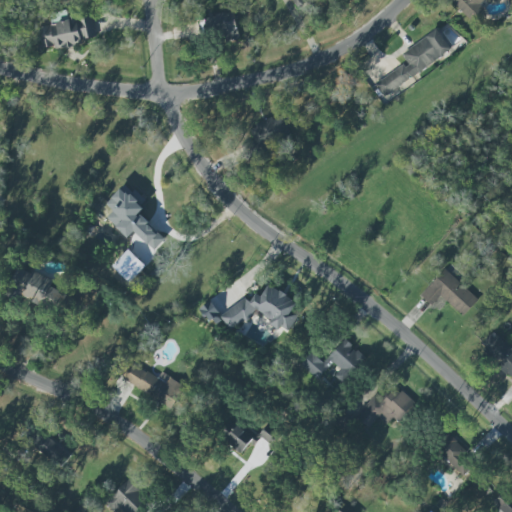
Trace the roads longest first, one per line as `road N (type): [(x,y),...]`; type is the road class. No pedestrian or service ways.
road 1 (residential): [(149,0),(161,92),(222,191),(398,327),(511,434)]
road 2 (residential): [(0,71),(136,92),(293,74),(384,21),(403,0)]
road 3 (residential): [(230,511),(136,434),(47,383),(0,369)]
